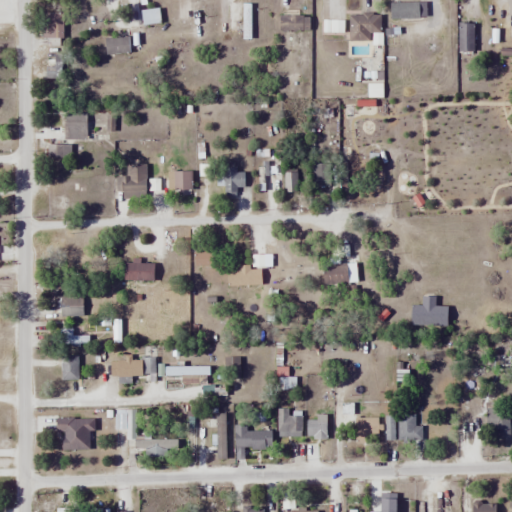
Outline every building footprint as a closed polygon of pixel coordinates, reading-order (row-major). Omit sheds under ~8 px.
[(12,0),(0,0),(0,23),(13,23),(12,0)] [(344,0),(330,0),(322,0),(322,32),(344,33),(344,0)] [(425,18),(425,2),(388,2),(388,18),(425,18)] [(241,39),(249,39),(249,4),(241,4),(241,39)] [(140,24),(158,24),(157,9),(139,9),(140,24)] [(62,39),(62,13),(41,13),(41,39),(62,39)] [(380,33),(380,14),(347,14),(347,41),(368,41),(368,33),(380,33)] [(473,22),(457,22),(457,52),(473,52),(473,22)] [(104,37),(104,53),(128,53),(128,37),(104,37)] [(63,79),(63,59),(44,59),(44,79),(63,79)] [(144,198),(144,164),(126,164),(126,176),(115,176),(115,198),(144,198)] [(244,169),(222,169),(222,184),(223,184),(223,196),(236,196),(236,188),(244,188),(244,169)] [(295,192),(295,172),(285,172),(285,192),(295,192)] [(214,250),(192,250),(192,264),(214,264),(214,250)] [(153,281),(153,263),(137,263),(137,256),(123,256),(123,281),(153,281)] [(321,265),(321,284),(346,284),(346,259),(327,259),(327,265),(321,265)] [(315,266),(283,266),(284,284),(315,283),(315,266)] [(260,267),(225,267),(225,285),(260,285),(260,267)] [(82,295),(58,295),(58,316),(82,316),(82,295)] [(71,335),(71,328),(57,328),(57,347),(90,347),(90,335),(71,335)] [(77,379),(77,355),(59,355),(59,379),(77,379)] [(238,378),(238,357),(221,357),(221,378),(238,378)] [(116,358),(115,381),(153,381),(154,358),(116,358)] [(163,366),(163,375),(207,375),(207,366),(163,366)] [(508,434),(508,402),(483,402),(483,434),(508,434)] [(300,437),(300,414),(287,414),(287,408),(276,408),(276,437),(300,437)] [(396,440),(421,440),(421,426),(414,426),(414,414),(396,414),(396,440)] [(93,418),(55,418),(55,433),(59,433),(59,450),(88,450),(88,432),(93,432),(93,418)] [(353,442),(377,442),(377,418),(353,418),(353,442)] [(326,438),(326,419),(305,419),(305,438),(326,438)] [(246,430),(246,424),(233,424),(233,451),(270,451),(270,430),(246,430)] [(175,438),(132,438),(132,449),(175,449),(175,438)] [(376,511),(393,511),(394,499),(376,499),(376,511)] [(494,511),(495,502),(469,502),(469,511),(494,511)]
